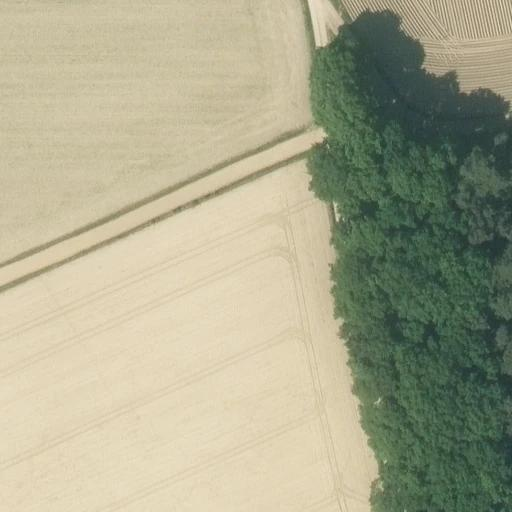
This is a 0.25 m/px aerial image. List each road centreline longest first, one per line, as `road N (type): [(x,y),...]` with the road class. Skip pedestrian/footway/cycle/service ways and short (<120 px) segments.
road 1 (track): [(342,126),(412,511)]
road 2 (track): [(0,275),(334,114)]
road 3 (track): [(511,131),(429,142),(342,126)]
